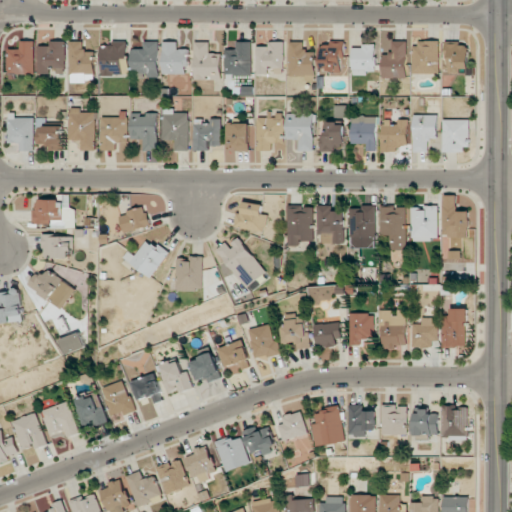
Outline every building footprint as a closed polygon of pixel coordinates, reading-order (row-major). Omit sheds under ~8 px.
[(9,74),(35,74),(36,41),(20,40),(20,49),(9,49),(9,74)] [(384,78),(409,78),(409,40),(393,41),(393,53),(383,53),(384,78)] [(39,46),(39,73),(65,73),(66,41),(50,41),(50,46),(39,46)] [(85,41),(70,41),(71,82),(95,81),(94,51),(85,52),(85,41)] [(102,75),(129,75),(128,41),(113,41),(113,45),(102,45),(102,75)] [(158,41),(144,41),(145,48),(132,49),(133,78),(159,78),(158,41)] [(164,74),(188,74),(188,49),(178,49),(178,41),(164,42),(164,74)] [(196,79),(222,79),(222,53),(211,53),(210,41),(196,41),(196,79)] [(252,74),(251,41),(237,42),(237,49),(226,50),(226,74),(252,74)] [(257,46),(257,75),(285,75),(285,41),(268,41),(268,46),(257,46)] [(315,76),(314,50),(304,50),(304,41),(290,41),(291,76),(315,76)] [(414,74),(440,74),(440,42),(413,42),(414,74)] [(346,75),(345,43),(321,43),(322,70),(328,70),(328,76),(346,75)] [(470,71),(470,46),(460,46),(460,43),(447,43),(448,71),(470,71)] [(353,45),(353,73),(376,74),(376,46),(353,45)] [(95,112),(81,112),(81,107),(70,108),(71,141),(82,141),(82,150),(96,150),(95,112)] [(190,150),(189,112),(175,113),(175,108),(164,109),(165,140),(176,140),(176,151),(190,150)] [(158,112),(132,113),(132,139),(144,139),(144,150),(159,150),(158,112)] [(258,118),(258,151),(274,150),(274,144),(283,144),(283,113),(276,113),(276,118),(258,118)] [(314,151),(314,115),(296,115),(296,114),(288,113),(288,139),(300,139),(299,151),(314,151)] [(102,115),(103,151),(118,150),(117,142),(128,142),(127,115),(102,115)] [(414,151),(429,152),(429,139),(438,139),(438,115),(415,115),(414,151)] [(10,116),(9,143),(20,143),(20,150),(35,151),(36,116),(10,116)] [(352,116),(352,144),(367,143),(367,151),(377,151),(376,116),(352,116)] [(222,146),(222,119),(195,119),(195,150),(210,150),(210,146),(222,146)] [(398,119),(398,122),(383,122),(382,151),(397,151),(397,145),(409,145),(409,119),(398,119)] [(444,119),(444,151),(469,152),(469,119),(444,119)] [(253,150),(252,123),(227,123),(228,146),(236,145),(236,151),(253,150)] [(322,150),(345,150),(344,123),(329,123),(329,133),(321,133),(322,150)] [(39,144),(50,144),(50,150),(64,150),(64,125),(39,126),(39,144)] [(443,236),(470,237),(470,211),(457,210),(458,195),(444,195),(443,236)] [(75,228),(76,208),(70,208),(70,200),(36,199),(36,224),(51,224),(51,227),(75,228)] [(264,204),(245,201),(243,213),(237,212),(235,227),(265,231),(267,214),(263,213),(264,204)] [(345,243),(346,211),(333,210),(333,205),(319,205),(319,234),(324,234),(324,243),(345,243)] [(377,207),(352,206),(351,237),(376,237),(377,207)] [(381,235),(391,236),(391,249),(406,249),(407,207),(382,206),(381,235)] [(413,240),(440,240),(440,206),(412,206),(413,240)] [(301,241),(314,241),(314,207),(289,207),(289,246),(302,245),(301,241)] [(124,231),(151,226),(147,208),(121,213),(124,231)] [(71,257),(71,234),(44,235),(44,258),(71,257)] [(240,237),(230,244),(228,241),(218,249),(248,292),(269,277),(240,237)] [(129,251),(124,259),(153,277),(169,252),(148,239),(136,256),(129,251)] [(203,256),(177,257),(178,290),(204,290),(203,256)] [(62,309),(77,289),(49,269),(44,277),(38,272),(29,284),(62,309)] [(0,323),(23,321),(21,290),(0,291),(0,323)] [(444,347),(470,346),(469,308),(452,308),(452,315),(443,315),(444,347)] [(404,345),(404,310),(382,310),(383,350),(401,350),(401,345),(404,345)] [(311,348),(307,313),(287,316),(289,326),(284,326),(286,343),(298,341),(299,349),(311,348)] [(351,345),(362,345),(362,339),(373,338),(372,313),(351,313),(351,345)] [(413,324),(414,348),(437,347),(436,317),(422,317),(422,324),(413,324)] [(341,323),(317,323),(317,347),(341,346),(341,323)] [(251,328),(256,358),(282,353),(280,339),(275,340),(272,324),(251,328)] [(60,339),(66,354),(85,347),(80,332),(60,339)] [(199,381),(208,378),(209,382),(222,378),(215,354),(193,360),(199,381)] [(171,395),(192,387),(182,357),(161,365),(171,395)] [(156,403),(165,399),(155,373),(132,381),(139,400),(153,395),(156,403)] [(136,411),(124,380),(103,388),(114,416),(123,413),(124,415),(136,411)] [(109,422),(99,393),(76,401),(86,430),(109,422)] [(78,434),(71,402),(44,408),(50,434),(61,432),(62,438),(78,434)] [(376,410),(364,411),(363,405),(349,405),(350,437),(367,436),(367,431),(376,431),(376,410)] [(469,439),(470,407),(453,407),(453,406),(444,405),(443,438),(469,439)] [(408,406),(383,406),(383,435),(408,434),(408,406)] [(313,424),(317,446),(346,441),(340,407),(316,411),(318,423),(313,424)] [(415,434),(439,435),(440,413),(430,413),(431,409),(416,408),(415,434)] [(309,434),(302,411),(284,416),(286,423),(279,425),(284,442),(309,434)] [(47,445),(39,413),(16,419),(24,451),(47,445)] [(270,424),(246,431),(252,453),(263,450),(263,452),(277,449),(270,424)] [(7,439),(3,429),(0,430),(0,460),(20,454),(14,436),(7,439)] [(252,463),(241,433),(217,442),(228,472),(252,463)] [(195,481),(218,476),(210,445),(196,448),(198,454),(190,456),(195,481)] [(168,494),(192,486),(182,459),(158,467),(168,494)] [(164,500),(157,475),(144,479),(142,471),(130,474),(138,507),(164,500)] [(298,474),(298,486),(312,486),(311,474),(298,474)] [(101,491),(109,510),(113,509),(113,511),(124,511),(134,508),(122,478),(110,483),(111,487),(101,491)] [(376,511),(377,495),(352,495),(352,511),(376,511)] [(400,495),(381,495),(381,511),(407,511),(408,504),(400,504),(400,495)] [(320,503),(320,511),(345,511),(345,496),(326,496),(326,503),(320,503)] [(439,511),(439,496),(423,497),(424,502),(413,502),(412,511),(439,511)] [(444,511),(468,511),(469,496),(444,497),(444,511)] [(280,511),(277,497),(253,502),(254,511),(280,511)] [(313,511),(313,497),(287,498),(287,511),(313,511)] [(67,511),(63,500),(52,504),(54,510),(49,511),(67,511)]
